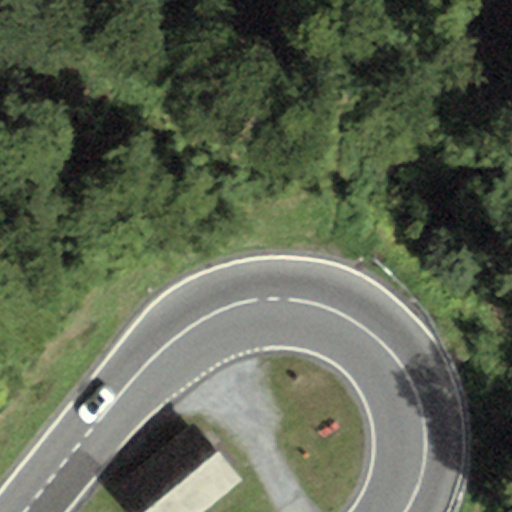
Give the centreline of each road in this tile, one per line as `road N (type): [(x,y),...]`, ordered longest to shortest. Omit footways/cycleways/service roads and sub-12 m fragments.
road 1 (primary): [(405,511),(425,442),(404,369),(355,322),(283,299),(221,310),(188,328),(149,361),(25,511)]
road 2 (track): [(188,328),(298,511)]
